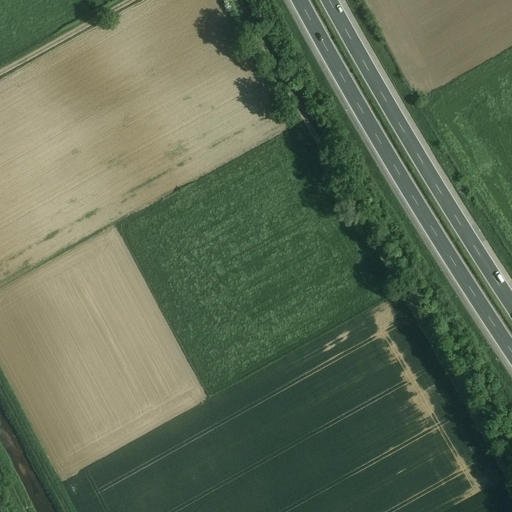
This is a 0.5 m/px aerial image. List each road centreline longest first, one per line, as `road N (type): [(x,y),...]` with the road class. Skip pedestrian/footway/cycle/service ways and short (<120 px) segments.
road 1 (track): [(511,484),(238,0)]
road 2 (motorway): [(302,0),(511,354)]
road 3 (motorway): [(511,301),(332,0)]
road 4 (track): [(132,0),(0,73)]
